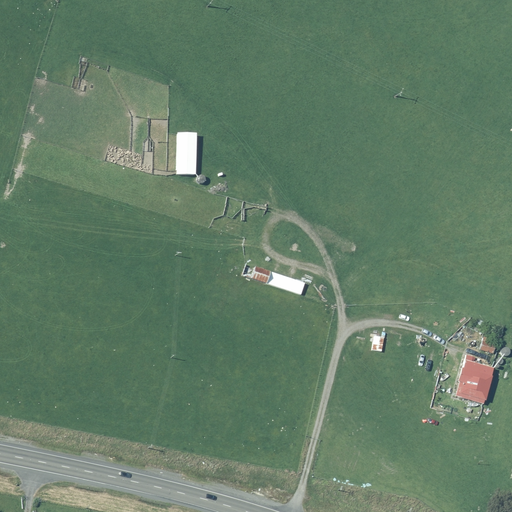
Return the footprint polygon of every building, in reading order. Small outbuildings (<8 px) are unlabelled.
[(195,174),(194,132),(174,133),(175,175),(195,174)] [(265,283),(269,271),(253,265),(251,271),(243,268),(241,275),(265,283)] [(269,271),(265,283),(300,295),(304,283),(269,271)] [(383,336),(373,335),(371,350),(381,351),(383,336)] [(499,344),(481,340),(479,351),(496,355),(499,344)] [(475,357),(463,354),(453,396),(483,403),(491,368),(473,364),(475,357)]
